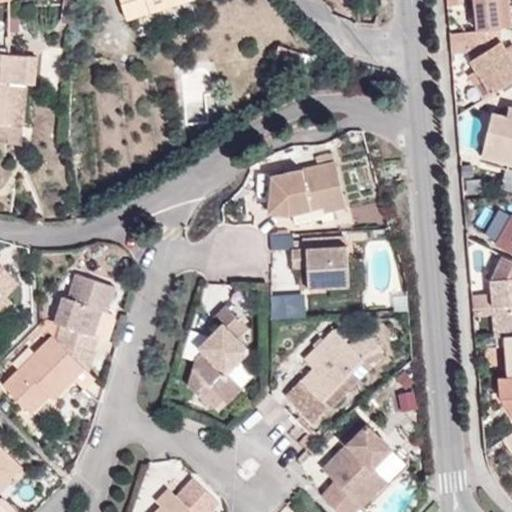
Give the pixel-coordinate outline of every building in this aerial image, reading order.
[(120,0),(127,22),(189,0),(120,0)] [(499,27),(511,26),(507,0),(474,0),(477,29),(499,27)] [(491,93),(511,80),(511,57),(505,46),(501,40),(499,27),(477,29),(467,30),(470,61),(475,69),(491,93)] [(291,76),(298,52),(278,45),(270,69),(291,76)] [(0,124),(23,126),(27,55),(0,52),(0,124)] [(313,57),(298,52),(291,76),(305,81),(313,57)] [(468,75),(482,98),(491,93),(475,69),(468,75)] [(511,107),(509,106),(506,117),(491,113),(481,157),(511,164),(511,107)] [(23,126),(0,124),(0,140),(21,142),(23,126)] [(333,153),(317,157),(319,166),(335,163),(333,153)] [(335,163),(272,177),(269,214),(290,216),(294,214),(323,208),(324,214),(334,211),(346,208),(335,163)] [(383,182),(399,180),(398,165),(383,166),(383,182)] [(297,224),(323,218),(324,223),(336,220),(334,211),(324,214),(323,208),(294,214),(297,224)] [(511,215),(495,245),(511,255),(511,252),(511,215)] [(348,247),(291,251),(292,268),(307,268),(309,288),(349,286),(348,247)] [(511,261),(496,254),(485,279),(489,281),(491,293),(492,316),(494,339),(504,338),(511,337),(511,261)] [(0,304),(7,297),(3,293),(16,281),(2,266),(0,267),(0,304)] [(56,339),(57,341),(95,352),(99,337),(94,335),(102,310),(107,312),(114,287),(75,274),(67,299),(62,298),(55,324),(59,325),(56,339)] [(492,316),(491,293),(478,294),(480,318),(492,316)] [(0,314),(12,302),(7,297),(0,304),(0,314)] [(213,388),(218,393),(228,403),(242,388),(227,373),(249,351),(237,338),(247,328),(226,306),(214,318),(222,325),(200,348),(203,352),(206,355),(199,361),(196,358),(189,386),(202,399),(213,388)] [(334,330),(304,359),(313,368),(287,396),(313,424),(330,408),(323,400),(363,359),(380,351),(371,334),(349,346),(334,330)] [(54,399),(85,369),(57,341),(56,339),(52,335),(2,385),(31,414),(49,396),(54,399)] [(206,355),(203,352),(196,358),(199,361),(206,355)] [(363,359),(323,400),(330,408),(371,367),(363,359)] [(511,377),(508,377),(497,378),(499,401),(509,413),(511,417),(511,377)] [(208,403),(218,393),(213,388),(202,399),(208,403)] [(492,424),(502,439),(511,432),(511,417),(509,413),(492,424)] [(367,425),(323,469),(361,507),(386,482),(373,469),(391,450),(367,425)] [(511,432),(502,439),(511,452),(511,432)] [(0,475),(3,472),(10,478),(22,467),(0,445),(0,475)] [(0,491),(12,480),(10,478),(3,472),(0,475),(0,491)] [(191,511),(167,489),(157,501),(161,505),(155,511),(191,511)]
